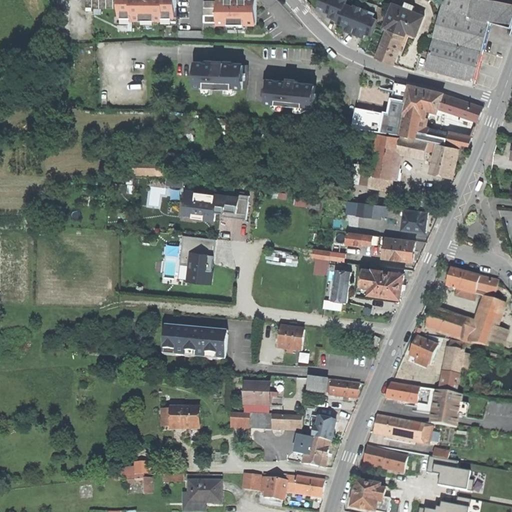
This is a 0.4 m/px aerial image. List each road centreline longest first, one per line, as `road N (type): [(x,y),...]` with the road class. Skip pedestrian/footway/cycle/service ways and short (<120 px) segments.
road 1 (secondary): [(439,243),(362,416),(330,511)]
road 2 (unknown): [(404,324),(237,302),(249,235)]
road 3 (residential): [(291,0),(352,56),(499,100)]
road 4 (secondary): [(499,100),(439,243)]
road 5 (unknown): [(342,474),(206,464)]
